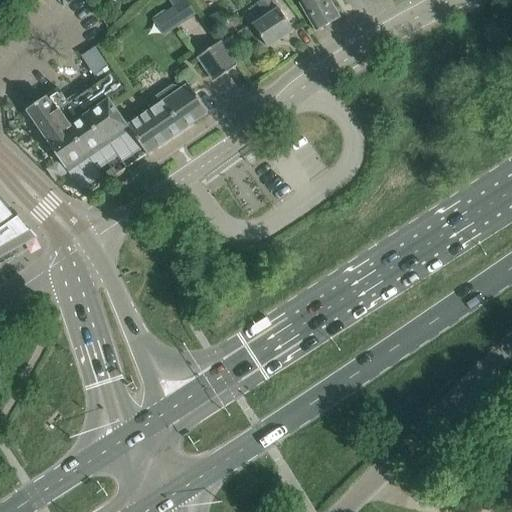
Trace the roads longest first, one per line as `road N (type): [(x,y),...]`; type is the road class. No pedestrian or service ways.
road 1 (primary): [(511,190),(159,416)]
road 2 (primary): [(174,493),(511,268)]
road 3 (residential): [(448,0),(316,77),(147,203)]
road 4 (unclassified): [(343,511),(511,344)]
road 5 (tertiary): [(82,244),(81,298),(117,444)]
road 6 (tertiary): [(159,416),(131,323),(82,244)]
road 7 (primary): [(117,444),(10,511)]
